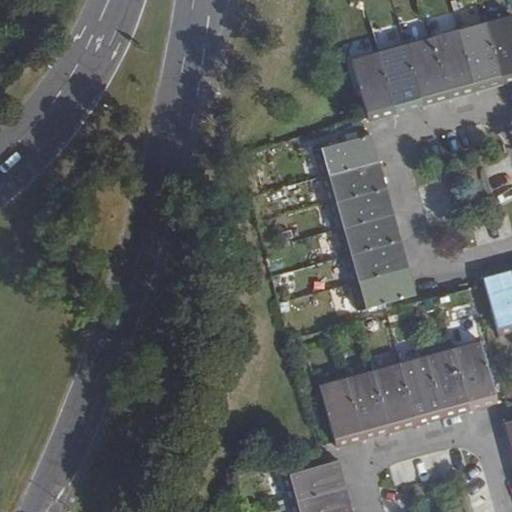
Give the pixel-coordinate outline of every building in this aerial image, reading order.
[(511,14),(485,22),(503,86),(511,82),(511,14)] [(459,30),(476,93),(503,86),(485,22),(459,30)] [(432,37),(449,100),(476,93),(459,30),(432,37)] [(405,45),(423,107),(449,100),(432,37),(405,45)] [(378,52),(396,115),(423,107),(405,45),(378,52)] [(369,122),(396,115),(378,52),(351,59),(369,122)] [(320,178),(379,162),(372,135),(312,151),(320,178)] [(327,205),(387,188),(379,162),(320,178),(327,205)] [(335,232),(394,215),(387,188),(327,205),(335,232)] [(343,258),(402,242),(394,215),(335,232),(343,258)] [(350,285),(409,269),(402,242),(343,258),(350,285)] [(417,296),(409,269),(350,285),(357,312),(417,296)] [(483,277),(499,336),(511,332),(511,275),(510,270),(483,277)] [(453,349),(470,412),(497,404),(480,342),(453,349)] [(426,357),(444,419),(470,412),(453,349),(426,357)] [(399,364),(417,426),(444,419),(426,357),(399,364)] [(373,371),(390,434),(417,426),(399,364),(373,371)] [(363,441),(390,434),(373,371),(346,378),(363,441)] [(336,448),(363,441),(346,378),(319,386),(336,448)] [(510,450),(511,449),(511,421),(503,424),(510,450)] [(289,503),(347,487),(339,460),(281,476),(289,503)] [(290,511),(353,511),(347,487),(289,503),(290,511)]
